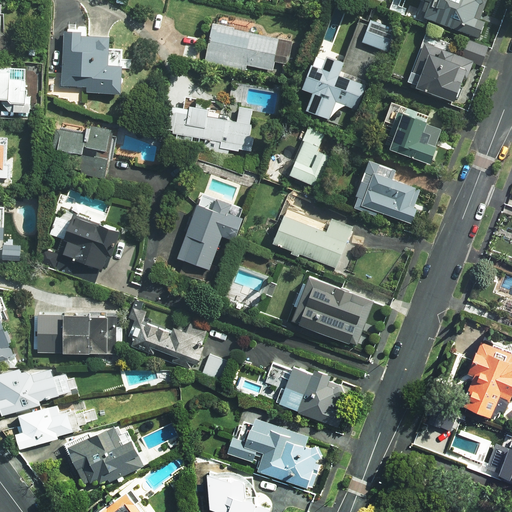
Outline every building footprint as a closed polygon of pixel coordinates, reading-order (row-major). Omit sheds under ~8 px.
[(417,16),(477,39),(483,22),(479,20),(486,0),(419,0),(422,1),(417,16)] [(369,20),(361,42),(387,52),(395,30),(369,20)] [(212,25),(204,62),(246,71),(247,66),(272,72),(274,63),(288,66),(293,42),(212,25)] [(85,94),(118,96),(121,49),(108,49),(109,37),(80,36),(81,33),(63,32),(60,87),(85,89),(85,94)] [(456,104),(472,67),(426,48),(415,75),(419,77),(414,87),(456,104)] [(325,57),(320,68),(309,64),(298,93),(307,96),(302,110),(328,120),(335,102),(356,110),(365,86),(345,79),(339,76),(343,64),(325,57)] [(29,97),(25,97),(25,91),(24,91),(25,84),(25,68),(0,67),(0,101),(6,101),(9,104),(12,104),(12,111),(23,111),(29,111),(29,97)] [(208,109),(168,104),(167,133),(204,139),(202,149),(230,153),(231,150),(252,153),(256,124),(248,123),(250,109),(238,107),(236,120),(207,116),(208,109)] [(436,151),(433,150),(443,123),(397,106),(382,148),(427,165),(429,160),(432,161),(436,151)] [(86,134),(55,129),(52,149),(80,153),(77,174),(109,179),(115,140),(111,139),(112,129),(87,125),(86,134)] [(308,127),(287,176),(315,188),(318,183),(325,186),(336,159),(317,151),(325,134),(308,127)] [(356,197),(352,209),(373,216),(375,213),(409,225),(414,210),(412,209),(419,191),(371,173),(362,199),(356,197)] [(208,271),(221,237),(234,242),(242,220),(227,214),(230,205),(214,199),(210,211),(195,205),(175,259),(208,271)] [(271,244),(290,252),(289,254),(296,257),(297,255),(335,269),(340,255),(353,223),(332,215),(325,233),(282,216),(271,244)] [(118,233),(71,216),(57,253),(104,270),(118,233)] [(3,245),(2,260),(18,262),(19,246),(3,245)] [(348,343),(356,346),(373,302),(306,278),(288,322),(296,324),(295,326),(348,345),(348,343)] [(171,330),(144,319),(147,311),(138,308),(125,341),(193,369),(207,336),(186,327),(184,332),(172,327),(171,330)] [(116,318),(37,313),(35,351),(114,356),(116,318)] [(0,322),(0,363),(10,360),(9,358),(12,356),(8,343),(10,342),(6,331),(3,331),(0,322)] [(496,398),(507,402),(511,389),(511,353),(508,355),(479,342),(467,371),(471,373),(460,407),(489,417),(496,398)] [(230,361),(210,354),(203,374),(223,381),(230,361)] [(309,374),(291,366),(277,403),(337,426),(344,407),(335,404),(337,398),(342,400),(346,390),(328,383),(331,374),(312,367),(309,374)] [(0,417),(40,406),(36,395),(67,386),(63,371),(52,374),(51,369),(28,375),(27,371),(19,374),(18,369),(0,374),(0,417)] [(13,435),(18,450),(58,439),(57,437),(80,431),(74,410),(71,411),(71,409),(60,412),(58,404),(16,416),(21,433),(13,435)] [(307,436),(253,418),(250,427),(236,423),(226,454),(257,464),(255,471),(311,489),(316,475),(322,477),(325,465),(314,464),(319,458),(316,446),(310,449),(304,447),(307,436)] [(113,428),(65,447),(68,454),(67,455),(74,472),(76,471),(82,486),(86,484),(86,485),(96,481),(98,485),(143,467),(132,440),(120,444),(113,428)] [(511,441),(499,476),(511,480),(511,441)] [(196,485),(197,492),(207,491),(208,510),(214,511),(268,511),(269,511),(253,506),(258,490),(238,474),(208,472),(208,477),(206,477),(206,485),(196,485)] [(138,511),(126,494),(101,511),(138,511)]
